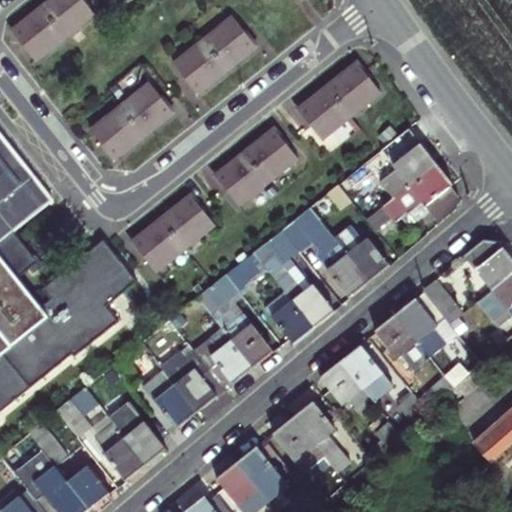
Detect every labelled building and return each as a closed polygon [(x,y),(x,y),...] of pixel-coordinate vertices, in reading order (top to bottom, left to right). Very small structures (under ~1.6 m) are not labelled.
[(79,0),(62,0),(44,14),(65,41),(94,19),(79,0)] [(35,63),(65,41),(44,14),(14,37),(35,63)] [(232,24),(202,48),(223,75),(253,52),(232,24)] [(195,98),(223,75),(202,48),(173,71),(195,98)] [(351,73),(322,96),(344,125),(373,101),(351,73)] [(150,88),(120,111),(143,140),(173,117),(150,88)] [(316,147),(344,125),(322,96),(294,118),(316,147)] [(114,162),(143,140),(120,111),(91,134),(114,162)] [(409,130),(382,152),(396,170),(381,183),(393,198),(409,185),(411,187),(423,178),(421,174),(435,163),(409,130)] [(269,137),(239,161),(261,189),(292,165),(269,137)] [(0,412),(7,407),(13,408),(19,404),(20,397),(67,361),(69,364),(115,329),(103,313),(134,289),(101,246),(38,294),(47,305),(36,314),(13,284),(32,267),(9,238),(48,206),(0,145),(0,412)] [(232,212),(261,189),(239,161),(210,183),(232,212)] [(366,219),(375,231),(391,218),(396,224),(409,213),(412,215),(425,205),(441,225),(459,210),(459,199),(450,186),(452,185),(435,163),(421,174),(423,178),(411,187),(409,185),(393,198),(366,219)] [(357,207),(340,185),(312,208),(321,220),(337,208),(344,216),(357,207)] [(187,201),(161,222),(127,248),(148,277),(184,250),(209,229),(187,201)] [(312,208),(283,231),(299,251),(311,242),(304,234),(321,220),(312,208)] [(353,229),(338,241),(349,255),(347,257),(357,271),(361,269),(372,282),(390,269),(368,241),(364,244),(353,229)] [(283,231),(273,239),(290,261),(301,253),(299,251),(283,231)] [(490,291),(492,293),(506,284),(503,279),(511,271),(511,259),(498,242),(484,240),(465,256),(490,291)] [(349,255),(338,241),(321,254),(333,269),(330,272),(351,298),(372,282),(361,269),(357,271),(347,257),(349,255)] [(294,302),(292,304),(303,319),(307,315),(317,328),(336,314),(315,286),(311,288),(296,268),(290,273),(267,244),(255,253),(268,269),(289,296),(294,302)] [(226,276),(239,292),(268,269),(255,253),(226,276)] [(492,293),(506,311),(511,306),(511,271),(503,279),(506,284),(492,293)] [(211,314),(232,297),(239,292),(226,276),(198,298),(211,314)] [(460,316),(435,283),(423,292),(449,325),(460,316)] [(270,312),(274,318),(292,304),(294,302),(289,296),(270,312)] [(232,297),(211,314),(225,332),(226,333),(247,316),(232,297)] [(417,301),(394,318),(404,331),(410,327),(421,341),(438,328),(417,301)] [(295,344),(317,328),(307,315),(303,319),(292,304),(274,318),(295,344)] [(247,316),(226,333),(233,342),(231,343),(242,357),(247,354),(258,368),(276,353),(247,316)] [(419,343),(421,341),(410,327),(404,331),(394,318),(376,332),(397,360),(403,357),(414,374),(432,360),(419,343)] [(225,332),(197,354),(227,392),(258,368),(247,354),(242,357),(231,343),(233,342),(226,333),(225,332)] [(114,366),(125,379),(154,356),(143,342),(114,366)] [(363,347),(341,363),(352,377),(356,374),(366,388),(365,391),(374,402),(387,392),(378,378),(384,374),(363,347)] [(167,371),(178,384),(175,387),(186,400),(191,397),(202,411),(227,392),(197,354),(189,360),(186,357),(167,371)] [(341,363),(321,378),(343,405),(351,400),(361,413),(374,402),(365,391),(366,388),(356,374),(352,377),(341,363)] [(114,366),(102,375),(117,394),(129,385),(125,379),(114,366)] [(180,429),(202,411),(191,397),(186,400),(175,387),(178,384),(167,371),(146,387),(180,429)] [(447,378),(419,402),(428,413),(438,404),(455,389),(447,378)] [(58,410),(80,438),(93,428),(86,417),(102,404),(88,387),(58,410)] [(316,402),(296,418),(293,420),(303,433),(308,430),(319,445),(317,447),(325,456),(338,446),(330,435),(337,430),(316,402)] [(419,402),(392,426),(401,437),(428,413),(419,402)] [(116,423),(128,438),(126,439),(136,453),(141,451),(151,464),(169,449),(133,403),(113,418),(116,423)] [(490,465),(511,445),(511,410),(472,445),(490,465)] [(303,433),(293,420),(275,434),(295,461),(299,458),(315,478),(332,465),(325,456),(317,447),(319,445),(308,430),(303,433)] [(44,450),(59,468),(73,457),(44,421),(30,432),(44,450)] [(128,482),(151,464),(141,451),(136,453),(126,439),(128,438),(116,423),(98,438),(109,452),(107,454),(128,482)] [(238,463),(237,464),(246,478),(251,475),(261,489),(259,490),(269,503),(282,493),(273,479),(287,469),(266,441),(238,463)] [(19,462),(9,449),(2,455),(12,467),(19,462)] [(58,511),(89,511),(94,508),(84,495),(79,499),(68,485),(71,483),(59,468),(44,450),(16,472),(38,501),(45,495),(58,511)] [(0,456),(0,476),(12,467),(2,455),(0,456)] [(257,511),(269,503),(259,490),(261,489),(251,475),(246,478),(237,464),(218,479),(244,511),(257,511)] [(90,469),(71,483),(68,485),(79,499),(84,495),(94,508),(111,496),(90,469)] [(217,511),(206,497),(187,511),(217,511)] [(316,511),(319,510),(309,497),(291,511),(316,511)] [(3,511),(33,511),(22,498),(3,511)]
